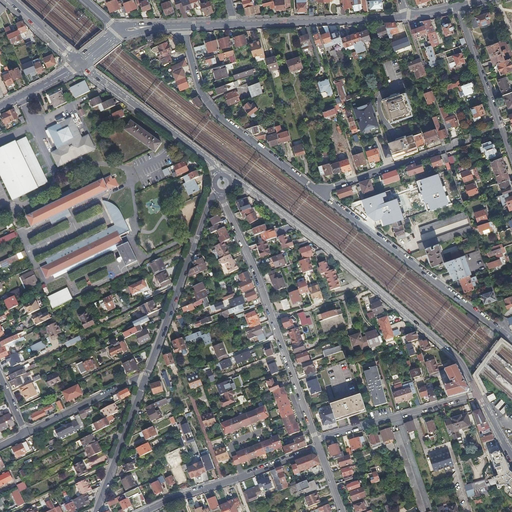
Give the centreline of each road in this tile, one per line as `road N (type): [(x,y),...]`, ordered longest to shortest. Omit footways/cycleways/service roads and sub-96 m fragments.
road 1 (residential): [(477,393),(456,358),(343,259),(231,182)]
road 2 (residential): [(220,191),(316,439)]
road 3 (residential): [(320,192),(506,335)]
road 4 (residential): [(181,25),(204,96),(219,116),(320,192)]
road 5 (residential): [(145,378),(217,189)]
road 6 (residential): [(319,446),(143,511)]
road 7 (residential): [(217,176),(210,162),(80,61)]
road 8 (residential): [(477,393),(316,439)]
road 9 (residential): [(235,24),(402,16)]
road 10 (residential): [(511,155),(459,6)]
road 11 (residential): [(95,511),(145,378)]
road 12 (residential): [(452,145),(320,192)]
road 13 (residential): [(26,433),(145,378)]
